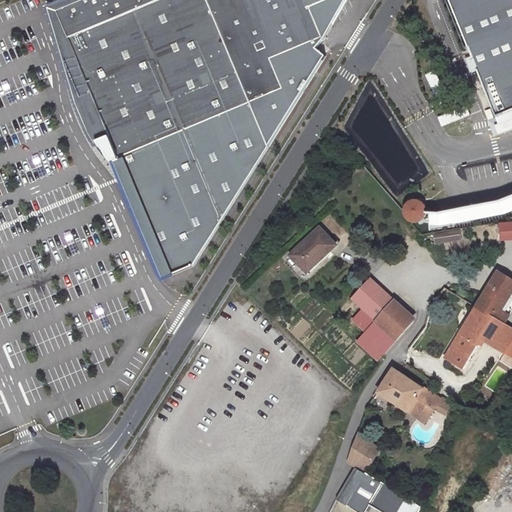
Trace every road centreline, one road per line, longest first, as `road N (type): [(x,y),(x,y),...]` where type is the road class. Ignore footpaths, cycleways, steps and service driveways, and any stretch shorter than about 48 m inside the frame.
road 1 (unclassified): [(80,471),(105,454),(195,321),(395,0)]
road 2 (residential): [(319,511),(360,399),(418,327),(430,289),(510,261)]
